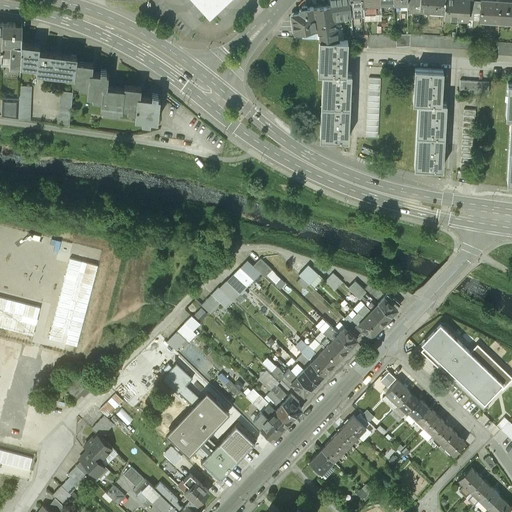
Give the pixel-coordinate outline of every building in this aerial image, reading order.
[(330,0),(331,4),(333,19),(350,16),(350,14),(349,0),(330,0)] [(362,0),(349,0),(350,14),(364,13),(363,1),(362,0)] [(379,0),(380,1),(380,11),(381,13),(394,12),(393,2),(393,0),(379,0)] [(419,0),(420,4),(419,8),(444,10),(444,0),(419,0)] [(444,0),(444,10),(443,15),(467,17),(467,0),(444,0)] [(499,0),(480,0),(479,11),(479,19),(499,20),(499,19),(499,0)] [(511,0),(499,0),(499,19),(511,19),(511,0)] [(331,4),(313,7),(313,6),(307,7),(307,5),(301,6),(302,8),(299,8),(300,12),(294,12),(291,16),(294,31),(294,32),(318,28),(320,35),(320,38),(338,39),(335,24),(334,25),(333,19),(331,4)] [(22,23),(14,22),(2,21),(1,50),(1,63),(20,63),(21,41),(22,23)] [(395,33),(375,34),(375,46),(396,45),(395,33)] [(410,33),(395,33),(396,45),(409,45),(410,33)] [(441,34),(410,33),(409,45),(440,46),(441,34)] [(375,34),(367,34),(367,35),(366,46),(375,46),(375,34)] [(471,36),(441,34),(440,46),(470,48),(471,36)] [(367,35),(357,35),(356,45),(366,46),(367,35)] [(320,38),(318,71),(323,71),(320,136),(347,137),(351,72),(345,72),(347,39),(338,39),(320,38)] [(511,41),(497,40),(496,53),(511,54),(511,41)] [(40,43),(21,41),(20,63),(37,65),(39,49),(40,43)] [(39,49),(37,65),(36,71),(74,75),(76,60),(77,54),(39,49)] [(74,75),(74,82),(79,82),(79,85),(87,86),(89,70),(92,70),(92,62),(76,60),(74,75)] [(92,70),(89,70),(87,86),(87,93),(101,95),(102,95),(103,84),(107,84),(108,72),(106,72),(106,69),(100,68),(100,71),(92,70)] [(442,69),(414,68),(412,101),(417,101),(414,166),(441,167),(445,102),(440,102),(442,69)] [(379,73),(366,73),(363,132),(376,132),(379,73)] [(477,80),(460,79),(459,91),(476,92),(477,80)] [(489,81),(477,80),(476,92),(488,93),(489,81)] [(107,84),(103,84),(102,95),(101,95),(100,105),(121,108),(122,105),(136,107),(137,94),(140,94),(141,86),(124,84),(124,86),(107,84)] [(31,85),(20,85),(19,98),(18,117),(30,119),(31,85)] [(72,91),(61,90),(57,123),(69,124),(72,91)] [(140,94),(137,94),(136,107),(135,115),(142,116),(141,121),(150,122),(150,118),(157,119),(159,97),(157,96),(158,93),(152,92),(151,96),(140,94)] [(19,98),(2,97),(1,115),(18,117),(19,98)] [(473,104),(461,104),(458,164),(470,164),(473,104)] [(97,266),(69,258),(48,339),(76,346),(97,266)] [(275,273),(260,258),(253,266),(260,273),(264,277),(266,275),(270,278),(275,273)] [(253,266),(247,260),(240,267),(253,280),(260,273),(253,266)] [(318,273),(308,264),(298,274),(308,284),(318,273)] [(253,280),(240,267),(233,274),(243,283),(247,287),(254,280),(253,280)] [(332,273),(329,271),(323,278),(331,285),(338,278),(332,273)] [(243,283),(233,274),(226,281),(236,290),(243,283)] [(355,280),(348,287),(359,298),(366,291),(355,280)] [(236,290),(226,281),(220,288),(225,294),(233,300),(239,293),(236,290)] [(385,295),(377,287),(368,284),(364,288),(374,298),(378,302),(384,296),(396,307),(400,303),(394,297),(393,299),(387,293),(385,295)] [(219,288),(218,287),(212,294),(221,302),(223,300),(221,298),(225,294),(220,288),(219,288)] [(220,303),(211,294),(201,305),(210,313),(220,303)] [(40,307),(0,296),(0,326),(33,335),(40,307)] [(378,302),(391,315),(397,308),(396,307),(384,296),(378,302)] [(374,298),(367,306),(371,309),(378,302),(374,298)] [(391,315),(378,302),(371,309),(384,322),(391,315)] [(367,306),(365,304),(358,311),(360,313),(364,317),(377,329),(384,322),(371,309),(367,306)] [(360,313),(354,319),(358,323),(364,317),(360,313)] [(364,317),(358,323),(355,326),(363,333),(365,330),(371,335),(377,329),(364,317)] [(334,329),(326,321),(319,328),(331,340),(344,352),(351,345),(338,333),(334,329)] [(440,322),(421,342),(424,345),(420,349),(430,359),(434,355),(484,402),(499,386),(502,388),(511,377),(511,376),(477,343),(469,351),(453,335),(454,334),(444,325),(443,325),(440,322)] [(193,331),(184,323),(177,330),(186,339),(193,331)] [(357,339),(344,326),(344,327),(340,323),(334,329),(338,333),(351,345),(357,339)] [(177,330),(167,341),(175,350),(186,339),(177,330)] [(327,336),(320,343),(324,347),(331,340),(327,336)] [(331,340),(324,347),(337,359),(344,352),(331,340)] [(320,343),(314,350),(318,354),(324,347),(320,343)] [(337,359),(324,347),(318,354),(331,366),(337,359)] [(318,354),(314,350),(307,357),(311,361),(318,354)] [(302,353),(295,360),(296,361),(300,364),(307,357),(302,353)] [(331,366),(318,354),(311,361),(324,374),(331,366)] [(307,357),(300,364),(304,368),(311,361),(307,357)] [(300,364),(296,361),(289,369),(297,376),(297,375),(310,388),(317,381),(304,368),(300,364)] [(324,374),(311,361),(304,368),(317,381),(324,374)] [(176,363),(164,376),(172,384),(170,386),(177,393),(178,392),(183,387),(192,378),(176,363)] [(284,373),(276,366),(271,371),(281,380),(285,376),(283,374),(284,373)] [(289,369),(289,368),(284,373),(283,374),(285,376),(304,394),(310,388),(297,375),(297,376),(289,369)] [(81,372),(66,388),(76,398),(85,389),(87,391),(93,385),(81,372)] [(402,384),(398,380),(386,392),(398,404),(410,391),(402,384)] [(244,388),(237,381),(233,385),(241,392),(244,388)] [(288,396),(275,384),(269,390),(278,398),(282,402),(288,396)] [(206,391),(197,399),(183,387),(178,392),(193,404),(166,432),(188,454),(194,448),(203,457),(201,460),(220,478),(237,460),(236,460),(252,444),(257,439),(238,421),(216,444),(206,435),(228,412),(206,391)] [(64,392),(53,389),(51,395),(62,398),(64,392)] [(410,391),(398,404),(401,407),(397,411),(402,416),(408,411),(418,399),(410,391)] [(115,393),(99,408),(107,416),(123,400),(115,393)] [(301,408),(288,396),(282,402),(282,403),(295,415),(301,408)] [(271,406),(263,398),(260,401),(256,405),(264,413),(268,417),(275,410),(271,406)] [(271,406),(275,410),(282,403),(282,402),(278,398),(271,406)] [(418,399),(408,411),(411,414),(413,412),(417,417),(428,406),(420,398),(418,399)] [(295,415),(282,403),(275,410),(288,422),(295,415)] [(417,417),(416,419),(420,422),(421,420),(426,425),(436,414),(428,406),(417,417)] [(288,422),(275,410),(268,417),(282,429),(288,422)] [(264,413),(258,419),(262,423),(268,417),(264,413)] [(370,422),(360,413),(356,417),(366,427),(370,422)] [(104,414),(92,428),(98,434),(101,436),(114,423),(104,414)] [(426,425),(424,426),(428,430),(429,428),(434,433),(445,422),(436,414),(426,425)] [(356,417),(353,415),(345,423),(358,435),(366,427),(356,417)] [(500,429),(508,420),(504,416),(496,425),(500,429)] [(282,429),(268,417),(262,423),(263,424),(261,427),(267,432),(269,430),(275,436),(282,429)] [(511,423),(508,420),(500,429),(511,440),(511,423)] [(434,433),(433,434),(436,438),(438,436),(442,441),(453,430),(445,422),(434,433)] [(358,435),(345,423),(337,431),(350,444),(358,435)] [(442,441),(441,442),(453,454),(465,442),(453,430),(442,441)] [(350,444),(337,431),(329,440),(342,452),(350,444)] [(98,434),(94,437),(93,436),(84,445),(89,450),(105,465),(117,452),(101,436),(98,434)] [(342,452),(329,440),(321,448),(334,460),(342,452)] [(321,448),(309,460),(322,473),(334,460),(321,448)] [(175,449),(167,457),(173,464),(181,455),(175,449)] [(89,450),(85,455),(84,454),(79,458),(93,472),(96,474),(105,465),(89,450)] [(489,456),(485,459),(490,468),(495,465),(489,456)] [(93,472),(80,460),(76,464),(85,472),(89,477),(93,472)] [(76,464),(67,473),(69,475),(76,482),(85,472),(76,464)] [(143,478),(131,466),(123,473),(136,485),(143,478)] [(482,478),(470,466),(458,479),(464,484),(459,490),(465,496),(470,491),(482,478)] [(150,473),(145,478),(149,482),(154,477),(150,473)] [(209,490),(190,473),(179,485),(192,497),(197,502),(209,490)] [(69,475),(61,485),(69,492),(78,483),(76,482),(69,475)] [(145,478),(144,478),(133,490),(137,494),(136,495),(147,506),(153,501),(160,493),(154,487),(149,482),(145,478)] [(482,478),(470,491),(473,493),(468,499),(473,504),(479,499),(491,486),(482,478)] [(178,499),(160,482),(154,487),(160,493),(179,511),(183,507),(176,501),(178,499)] [(125,496),(113,484),(105,492),(118,504),(125,496)] [(61,485),(52,494),(55,497),(61,503),(70,493),(69,492),(61,485)] [(491,486),(479,499),(487,507),(499,494),(491,486)] [(178,511),(179,511),(160,493),(153,501),(164,511),(171,511),(172,511),(178,511)] [(505,511),(511,506),(499,494),(487,507),(492,511),(505,511)] [(55,497),(47,507),(54,511),(60,511),(64,506),(61,503),(55,497)] [(183,507),(179,511),(180,511),(197,511),(194,508),(198,504),(197,502),(192,497),(183,507)]
